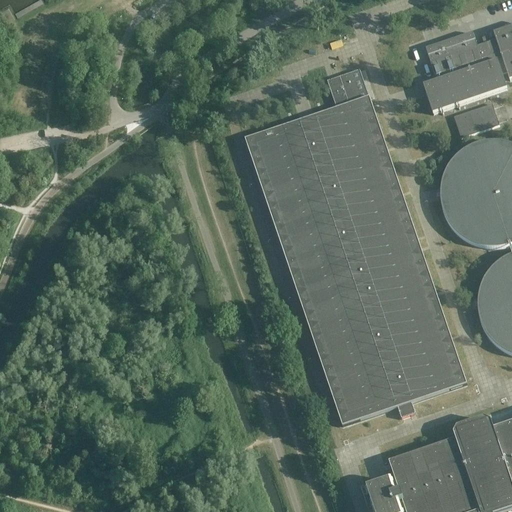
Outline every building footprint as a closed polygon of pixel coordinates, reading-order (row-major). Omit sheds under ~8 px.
[(511,81),(511,29),(494,35),(497,42),(491,44),(478,48),(473,35),(426,51),(437,84),(424,88),(434,116),(507,91),(503,78),(508,76),(510,82),(511,81)] [(468,387),(443,316),(448,314),(444,302),(439,304),(417,238),(399,185),(404,184),(400,172),(395,174),(370,100),(360,72),(328,83),(337,111),(315,119),(301,124),(301,123),(246,142),(271,216),(266,217),(270,229),(275,228),(315,346),(310,348),(314,359),(315,359),(319,357),(343,429),(399,410),(398,409),(410,405),(412,405),(412,406),(468,387)] [(500,127),(493,107),(454,120),(461,140),(500,127)] [(511,147),(510,147),(506,146),(502,145),(500,145),(497,145),(493,145),(489,145),(488,145),(486,145),(482,146),(479,147),(477,148),(474,149),(472,150),(470,151),(468,151),(466,153),(463,155),(460,157),(457,160),(454,163),(452,166),(450,169),(449,170),(448,173),(446,175),(445,177),(445,178),(444,181),(443,183),(443,185),(442,187),(442,189),(442,191),(441,192),(441,195),(441,197),(441,200),(441,201),(441,202),(442,205),(442,207),(442,209),(443,212),(444,215),(444,216),(445,219),(446,221),(448,224),(449,226),(450,228),(452,230),(454,233),(456,235),(457,236),(459,238),(461,239),(464,242),(466,243),(469,245),(472,246),(474,247),(478,249),(482,250),(484,250),(487,251),(489,251),(493,251),(496,251),(500,251),(502,251),(505,250),(507,250),(511,249),(511,248),(511,147)] [(511,258),(508,260),(506,261),(504,262),(501,264),(498,266),(495,269),(492,272),(491,274),(489,276),(487,278),(487,279),(485,281),(485,282),(483,286),(482,287),(481,289),(481,292),(480,293),(480,294),(479,297),(479,300),(479,302),(478,303),(478,306),(478,309),(478,310),(478,311),(479,314),(479,316),(479,318),(480,319),(480,322),(481,324),(481,325),(482,328),(483,330),(485,334),(486,336),(489,339),(491,342),(493,344),(495,347),(497,349),(499,350),(503,352),(506,354),(508,356),(511,357),(511,258)] [(511,511),(511,424),(494,431),(492,424),(485,421),(458,431),(454,437),(456,442),(390,465),(396,484),(394,485),(387,487),(374,492),(374,491),(367,494),(367,495),(371,494),(375,505),(371,506),(372,507),(375,506),(377,511),(375,511),(511,511)]
